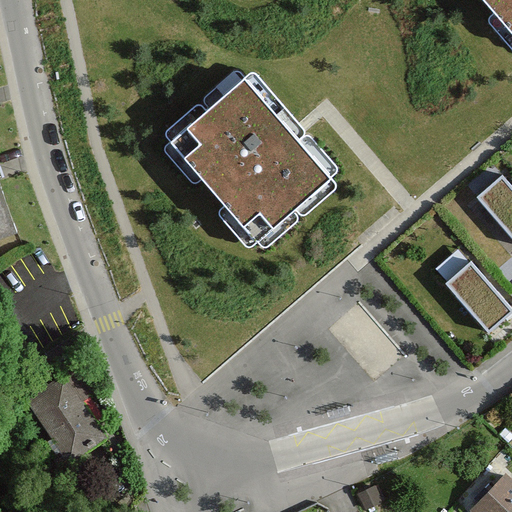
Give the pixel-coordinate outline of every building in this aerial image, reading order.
[(511,0),(463,0),(511,59),(511,0)] [(168,158),(249,257),(328,193),(285,139),(248,94),(168,158)] [(511,187),(490,161),(464,183),(511,237),(511,187)] [(0,240),(24,231),(0,168),(0,240)] [(511,308),(459,247),(433,269),(489,333),(511,313),(511,308)] [(107,394),(85,365),(34,405),(75,457),(109,430),(91,407),(107,394)] [(468,506),(473,511),(511,511),(511,471),(506,466),(468,506)]
